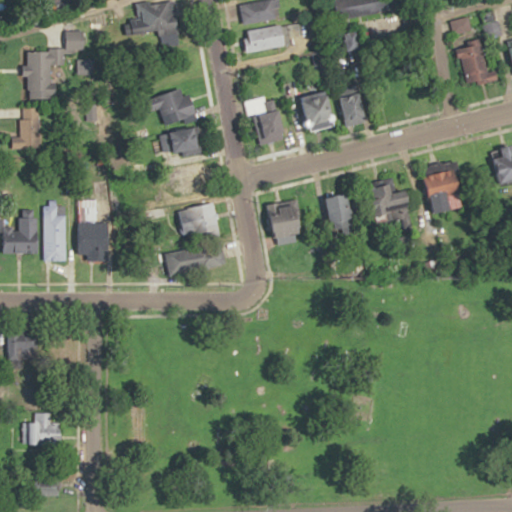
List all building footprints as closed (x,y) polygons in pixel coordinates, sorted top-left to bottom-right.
[(266,0),(241,3),(244,24),(281,19),(278,0),(266,0)] [(166,47),(183,42),(173,4),(155,9),(166,47)] [(289,25),(245,31),(248,51),(292,46),(289,25)] [(466,85),(490,81),(484,38),(460,41),(466,85)] [(50,92),(51,52),(30,52),(30,91),(50,92)] [(162,109),(166,125),(199,118),(194,96),(185,97),(184,90),(144,99),(147,112),(162,109)] [(300,96),(307,130),(339,123),(332,90),(300,96)] [(341,99),(348,125),(370,119),(362,93),(341,99)] [(288,137),(280,101),(257,106),(265,142),(288,137)] [(41,117),(20,117),(20,147),(41,147),(41,117)] [(162,130),(163,154),(203,153),(202,130),(162,130)] [(511,181),(511,146),(501,149),(503,156),(492,159),(497,185),(511,181)] [(443,171),(429,175),(434,194),(455,188),(454,185),(463,182),(457,160),(441,165),(443,171)] [(205,165),(174,164),(173,194),(205,194),(205,165)] [(377,184),(388,214),(416,203),(410,189),(399,193),(393,178),(377,184)] [(357,221),(353,195),(327,199),(331,225),(357,221)] [(281,203),(284,212),(273,214),(279,240),(307,233),(299,199),(281,203)] [(67,260),(67,213),(58,213),(58,200),(45,200),(45,260),(67,260)] [(220,232),(215,204),(184,209),(189,238),(220,232)] [(78,222),(78,259),(110,259),(110,222),(78,222)] [(9,239),(9,254),(34,254),(34,233),(19,233),(19,239),(9,239)] [(165,253),(170,275),(226,264),(222,242),(165,253)] [(27,329),(9,329),(9,357),(27,357),(27,329)] [(61,442),(61,421),(50,421),(50,411),(34,411),(34,421),(23,422),(23,443),(61,442)] [(58,494),(58,483),(39,483),(39,494),(58,494)]
